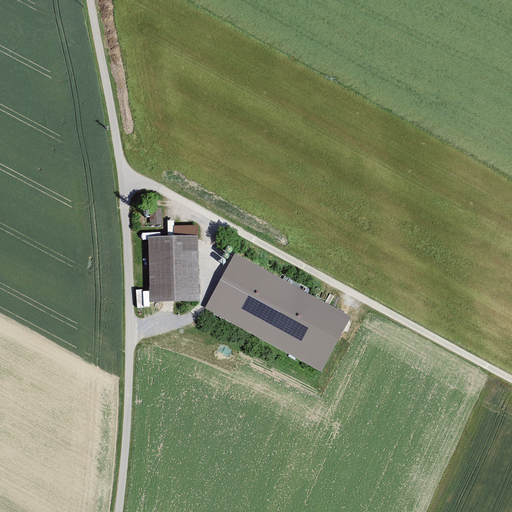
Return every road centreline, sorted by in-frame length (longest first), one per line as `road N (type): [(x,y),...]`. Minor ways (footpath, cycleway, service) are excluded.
road 1 (track): [(511,378),(300,268),(181,189),(117,181)]
road 2 (track): [(91,0),(117,181)]
